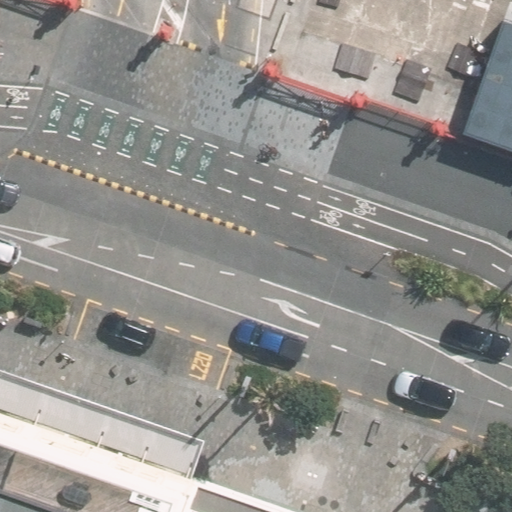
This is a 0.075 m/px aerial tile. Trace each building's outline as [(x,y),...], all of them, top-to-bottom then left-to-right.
[(511,19),(505,17),(466,130),(511,145),(511,19)] [(175,27),(165,24),(161,34),(172,37),(175,27)] [(281,62),(271,59),(268,69),(278,72),(281,62)] [(190,511),(203,478),(0,405),(0,511),(190,511)] [(296,511),(203,478),(190,511),(296,511)]
